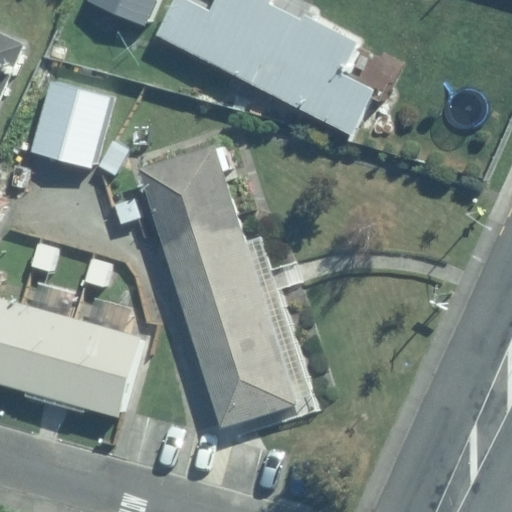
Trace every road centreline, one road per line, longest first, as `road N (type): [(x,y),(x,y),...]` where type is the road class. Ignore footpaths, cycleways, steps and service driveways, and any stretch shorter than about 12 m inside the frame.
road 1 (residential): [(189,511),(0,462)]
road 2 (secondary): [(511,346),(439,511)]
